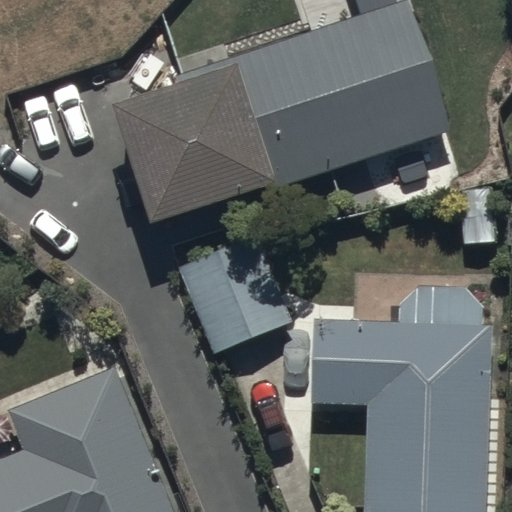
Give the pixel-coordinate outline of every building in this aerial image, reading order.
[(410,0),(360,0),(110,87),(154,211),(448,108),(410,0)] [(0,167),(42,113),(0,80),(0,167)] [(252,218),(173,250),(211,344),(291,312),(252,218)] [(364,511),(484,511),(489,320),(369,317),(313,316),(311,398),(367,399),(364,511)] [(0,511),(175,511),(113,361),(6,404),(22,444),(0,453),(0,511)]
